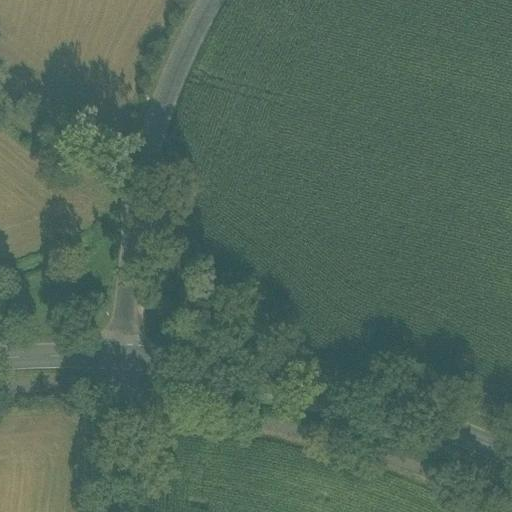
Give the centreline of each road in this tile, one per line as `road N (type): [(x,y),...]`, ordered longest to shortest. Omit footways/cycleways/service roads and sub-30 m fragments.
road 1 (tertiary): [(130,354),(280,374),(352,393),(511,456)]
road 2 (unclassified): [(130,354),(147,171),(218,0)]
road 3 (tertiary): [(0,357),(130,354)]
